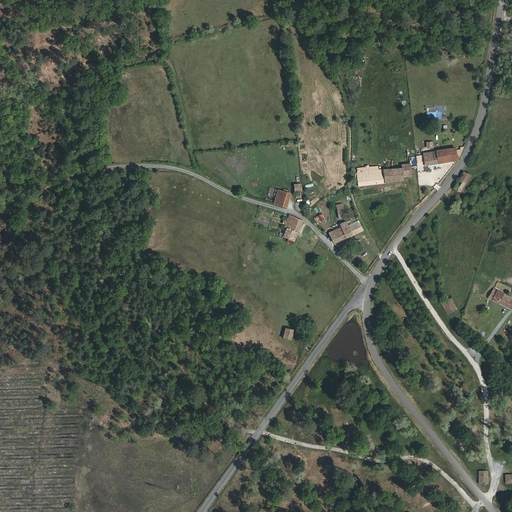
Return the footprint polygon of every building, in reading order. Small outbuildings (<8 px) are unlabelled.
[(418,155),(414,156),(415,167),(429,165),(455,160),(462,146),(443,150),(418,155)] [(407,157),(408,163),(408,167),(415,167),(414,156),(407,157)] [(399,164),(399,168),(401,176),(409,175),(408,167),(408,163),(399,164)] [(401,176),(399,168),(361,172),(361,168),(356,168),(354,171),(356,186),(401,179),(401,176)] [(462,171),(452,188),(458,191),(467,175),(462,171)] [(279,195),(286,197),(287,193),(275,189),(272,198),(277,200),(279,195)] [(272,198),(271,204),(284,208),(286,197),(279,195),(277,200),(272,198)] [(317,222),(325,219),(323,213),(314,217),(317,222)] [(292,241),(300,221),(289,216),(281,233),(278,231),(276,234),(292,241)] [(339,227),(344,238),(360,231),(356,220),(345,225),(344,222),(337,225),(339,227)] [(332,230),(337,241),(344,238),(339,227),(332,230)] [(327,232),(331,244),(337,241),(332,230),(327,232)] [(491,288),(487,297),(511,309),(511,297),(500,292),(498,295),(493,293),(495,290),(491,288)] [(454,307),(449,298),(440,303),(445,313),(454,307)] [(485,482),(485,470),(477,470),(476,482),(485,482)]
